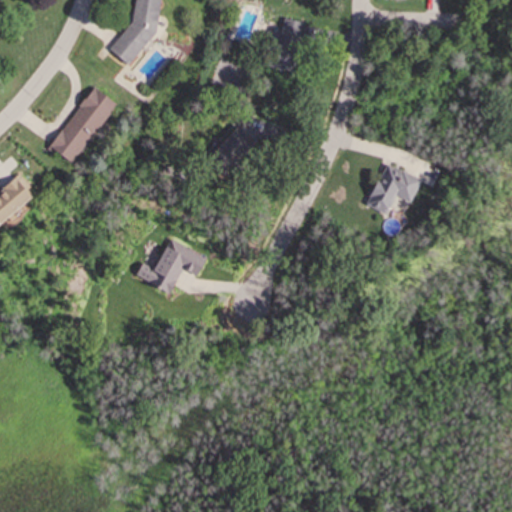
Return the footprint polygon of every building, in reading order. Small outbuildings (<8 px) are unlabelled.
[(269,67),(294,72),(305,22),(280,17),(269,67)] [(114,102),(91,86),(48,147),(70,163),(114,102)] [(254,150),(241,128),(208,147),(217,163),(220,161),(223,167),(254,150)] [(410,202),(420,178),(383,163),(366,206),(385,214),(392,195),(410,202)] [(0,222),(33,194),(16,174),(0,188),(0,222)] [(205,257),(168,238),(153,269),(141,262),(134,276),(169,293),(181,268),(195,275),(205,257)]
